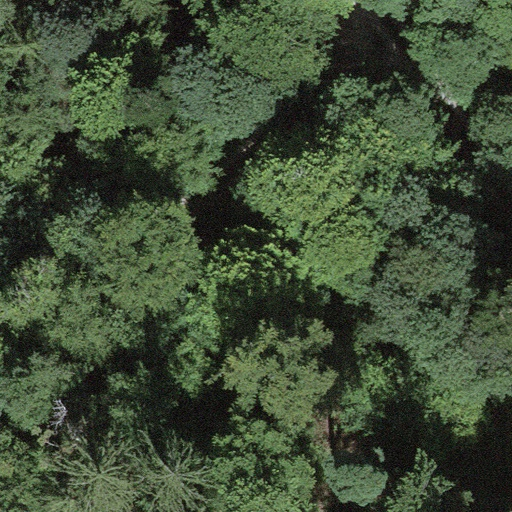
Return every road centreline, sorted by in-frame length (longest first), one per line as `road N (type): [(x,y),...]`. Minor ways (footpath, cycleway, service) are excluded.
road 1 (track): [(401,8),(72,317),(0,341)]
road 2 (track): [(511,179),(396,0)]
